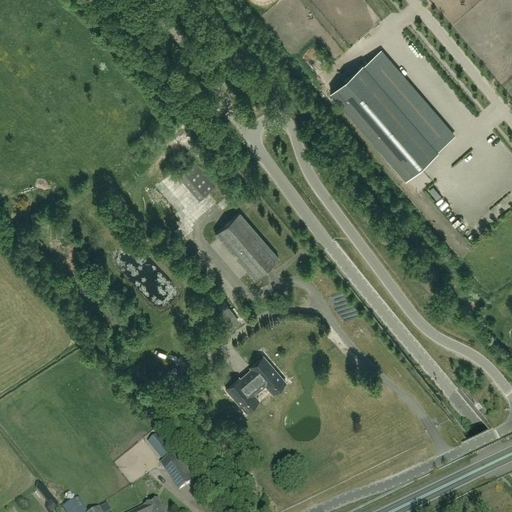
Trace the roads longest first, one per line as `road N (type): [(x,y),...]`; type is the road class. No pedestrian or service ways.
road 1 (unclassified): [(246,132),(511,465)]
road 2 (unclassified): [(511,396),(482,362),(412,315),(307,171),(285,120),(246,132)]
road 3 (unclassified): [(313,511),(511,425)]
road 4 (unclassified): [(158,15),(246,132)]
road 5 (trunk): [(390,511),(511,453)]
